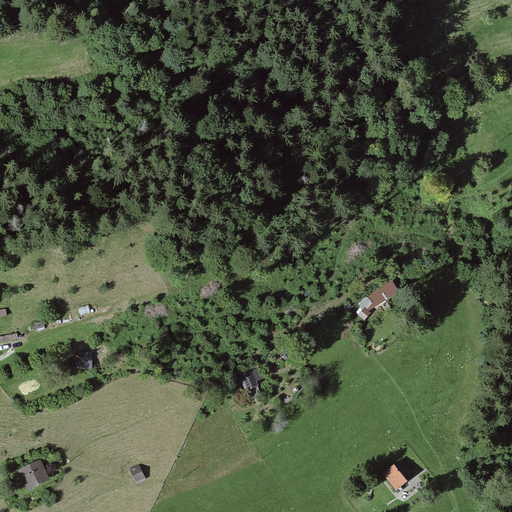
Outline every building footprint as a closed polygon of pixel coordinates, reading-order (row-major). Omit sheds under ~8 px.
[(399,292),(392,281),(359,304),(360,309),(356,313),(365,320),(371,313),(369,311),(399,292)] [(76,352),(76,370),(93,370),(93,352),(76,352)] [(240,378),(246,392),(259,386),(257,383),(263,380),(259,370),(240,378)] [(60,475),(50,455),(27,467),(37,487),(60,475)] [(423,476),(409,458),(391,472),(406,490),(423,476)] [(153,476),(148,462),(136,466),(141,480),(153,476)]
